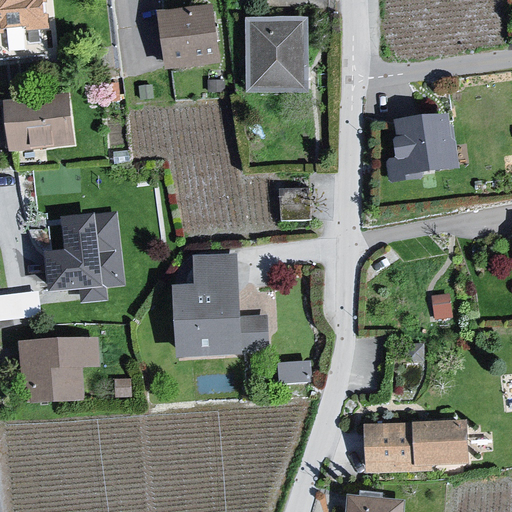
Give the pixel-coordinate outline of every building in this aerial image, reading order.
[(0,0),(0,59),(47,55),(41,0),(0,0)] [(175,69),(221,63),(214,14),(168,21),(172,52),(174,66),(175,69)] [(251,90),(300,90),(300,44),(306,44),(305,22),(256,23),(256,65),(251,65),(251,90)] [(152,86),(140,88),(142,101),(154,99),(152,86)] [(17,150),(74,144),(69,101),(12,108),(17,150)] [(441,115),(385,122),(385,159),(380,159),(381,176),(392,181),(395,174),(450,168),(441,115)] [(311,189),(281,193),(285,225),(314,221),(311,189)] [(95,218),(65,222),(68,254),(49,257),(53,299),(82,296),(83,305),(110,303),(109,291),(128,289),(120,212),(95,215),(95,218)] [(187,288),(163,290),(167,364),(232,359),(231,350),(265,350),(262,318),(230,319),(232,256),(186,258),(187,288)] [(452,291),(434,292),(435,312),(454,311),(452,291)] [(100,342),(24,347),(27,390),(36,389),(37,405),(84,401),(81,369),(101,368),(100,342)] [(282,361),(283,377),(312,376),(311,360),(282,361)] [(371,470),(431,467),(431,462),(466,460),(464,426),(429,427),(369,430),(369,432),(371,470)] [(400,511),(401,505),(352,501),(351,511),(400,511)]
